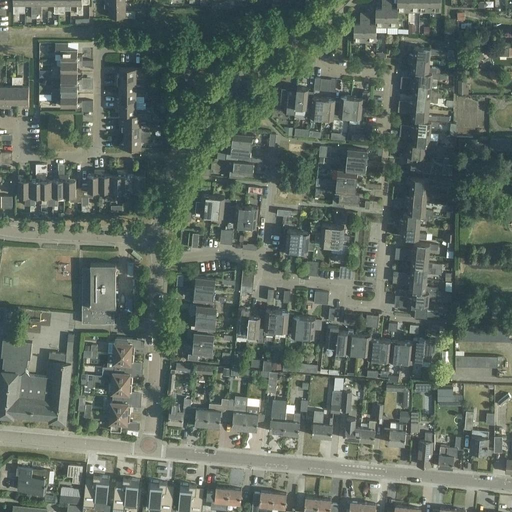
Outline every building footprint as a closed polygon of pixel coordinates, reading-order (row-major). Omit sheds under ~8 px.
[(18,4),(25,4),(25,0),(13,0),(14,13),(18,13),(18,4)] [(25,0),(25,4),(31,3),(31,13),(32,13),(32,18),(37,18),(37,13),(36,0),(25,0)] [(36,0),(37,13),(41,13),(41,4),(48,4),(48,0),(36,0)] [(48,0),(48,4),(54,4),(54,13),(59,13),(59,0),(48,0)] [(71,4),(70,0),(59,0),(59,13),(64,13),(64,4),(71,4)] [(70,0),(71,4),(76,4),(76,13),(83,13),(83,4),(90,4),(89,0),(70,0)] [(376,26),(387,26),(386,0),(382,0),(382,8),(376,8),(376,23),(376,26)] [(398,26),(398,11),(398,8),(392,8),(391,0),(386,0),(387,26),(398,26)] [(398,11),(409,11),(408,0),(397,0),(398,8),(398,11)] [(419,11),(419,0),(408,0),(409,11),(419,11)] [(419,0),(419,11),(430,11),(430,0),(419,0)] [(430,0),(430,11),(441,11),(441,0),(430,0)] [(126,5),(105,5),(104,8),(109,8),(109,17),(135,17),(135,12),(126,12),(126,5)] [(365,41),(365,13),(360,13),(360,23),(354,23),(354,41),(365,41)] [(376,41),(376,26),(376,23),(370,23),(370,13),(365,13),(365,41),(376,41)] [(82,60),(82,55),(78,55),(78,48),(68,48),(68,42),(56,42),(55,53),(61,53),(61,60),(82,60)] [(438,54),(438,53),(444,54),(445,48),(439,47),(439,49),(414,46),(414,54),(410,53),(409,58),(429,60),(430,53),(438,54)] [(489,47),(489,55),(509,56),(509,48),(489,47)] [(472,55),(480,62),(484,55),(477,49),(472,55)] [(429,67),(429,60),(409,58),(409,63),(413,64),(412,70),(441,74),(441,73),(437,73),(437,67),(429,67)] [(52,66),(52,71),(78,71),(78,65),(93,65),(93,60),(82,60),(61,60),(61,66),(52,66)] [(115,79),(136,79),(136,73),(146,73),(146,67),(120,67),(120,74),(115,74),(115,79)] [(440,78),(441,74),(412,70),(412,71),(416,71),(415,78),(411,77),(411,82),(431,85),(432,78),(440,78)] [(78,78),(78,71),(52,71),(52,76),(61,76),(61,83),(82,83),(82,78),(78,78)] [(85,73),(86,83),(94,83),(94,72),(85,73)] [(12,86),(6,86),(6,107),(11,107),(11,102),(17,102),(17,76),(12,76),(12,86)] [(17,76),(17,102),(24,103),(24,107),(29,107),(29,86),(23,86),(23,76),(17,76)] [(136,85),(136,79),(115,79),(115,84),(120,84),(120,91),(146,90),(146,85),(136,85)] [(431,91),(431,85),(411,82),(410,88),(414,88),(414,95),(438,97),(444,98),(444,94),(439,92),(431,91)] [(78,94),(78,87),(82,87),(82,83),(61,83),(61,89),(52,89),(52,94),(78,94)] [(297,87),(297,92),(295,107),(295,112),(311,114),(312,107),(313,107),(314,96),(314,91),(308,91),(308,88),(297,87)] [(295,112),(295,107),(297,92),(286,92),(287,88),(280,88),(279,103),(285,104),(284,111),(295,112)] [(146,90),(120,91),(120,97),(115,97),(115,102),(136,102),(136,96),(146,96),(146,90)] [(362,97),(352,96),(350,116),(361,117),(362,106),(368,107),(369,92),(363,91),(362,97)] [(78,100),(78,94),(52,94),(52,99),(61,99),(61,106),(76,106),(93,106),(93,100),(78,100)] [(334,101),(335,98),(333,116),(340,117),(340,115),(350,116),(352,96),(341,95),(340,102),(334,101)] [(409,101),(409,106),(429,108),(430,101),(437,102),(438,97),(414,95),(413,102),(409,101)] [(311,116),(322,117),(324,97),(314,96),(313,107),(312,107),(311,114),(311,116)] [(335,98),(324,97),(322,117),(333,118),(333,116),(335,98)] [(125,113),(146,113),(146,108),(136,108),(136,102),(115,102),(115,107),(120,107),(120,113),(125,113)] [(428,115),(429,108),(409,106),(408,111),(412,112),(411,118),(440,122),(440,121),(436,121),(436,116),(428,115)] [(120,125),(141,125),(141,118),(151,118),(151,113),(147,113),(146,113),(125,113),(125,120),(120,120),(120,125)] [(439,127),(440,122),(411,118),(411,119),(415,119),(415,126),(411,126),(410,130),(430,133),(431,126),(439,127)] [(124,136),(151,136),(151,131),(141,131),(141,125),(120,125),(120,129),(124,129),(124,136)] [(284,126),(284,130),(289,134),(293,135),(293,127),(284,126)] [(413,143),(438,146),(438,140),(429,139),(430,133),(410,130),(400,129),(400,135),(410,136),(414,136),(413,143)] [(233,132),(232,143),(252,145),(253,134),(233,132)] [(151,141),(151,136),(124,136),(124,143),(120,143),(120,148),(141,148),(141,141),(151,141)] [(438,146),(413,143),(412,143),(409,142),(408,149),(404,149),(404,154),(425,156),(425,149),(433,150),(434,145),(438,146)] [(238,155),(237,160),(252,162),(253,156),(251,155),(252,145),(232,143),(231,154),(238,155)] [(348,148),(347,159),(367,161),(368,150),(348,148)] [(425,156),(404,154),(403,159),(407,159),(407,167),(417,167),(416,171),(431,173),(431,169),(432,164),(432,162),(424,161),(425,156)] [(366,172),(367,161),(347,159),(346,169),(338,169),(366,172)] [(252,162),(237,160),(234,160),(233,171),(230,170),(230,177),(244,178),(245,172),(253,173),(254,162),(252,162)] [(36,179),(30,179),(30,205),(35,205),(35,195),(41,195),(42,164),(36,164),(36,179)] [(48,205),(53,205),(53,179),(47,179),(47,164),(42,164),(41,195),(48,196),(48,205)] [(338,169),(337,180),(357,181),(358,171),(366,172),(338,169)] [(82,184),(82,189),(82,196),(93,196),(93,191),(99,191),(99,170),(95,170),(95,174),(88,174),(88,184),(82,184)] [(106,200),(111,200),(111,174),(104,174),(104,170),(99,170),(99,191),(106,191),(106,200)] [(116,191),(122,191),(122,170),(118,170),(117,174),(111,174),(111,200),(116,200),(116,191)] [(129,200),(134,200),(134,174),(127,174),(127,170),(122,170),(122,191),(129,191),(129,200)] [(140,174),(134,174),(134,200),(139,200),(139,191),(145,191),(145,170),(140,170),(140,174)] [(82,201),(82,196),(82,189),(76,189),(76,179),(69,179),(69,174),(64,175),(64,196),(71,196),(71,201),(82,201)] [(25,205),(30,205),(30,179),(24,179),(24,175),(18,175),(18,196),(25,195),(25,205)] [(58,196),(64,196),(64,175),(60,175),(60,179),(53,179),(53,205),(58,205),(58,196)] [(428,178),(418,177),(408,176),(407,182),(411,182),(411,189),(439,192),(440,187),(428,185),(428,178)] [(336,190),(356,192),(357,181),(337,180),(336,190)] [(439,197),(439,192),(411,189),(410,196),(406,195),(406,200),(426,202),(427,196),(439,197)] [(356,192),(336,190),(336,191),(340,192),(339,196),(338,196),(333,196),(333,201),(332,205),(344,206),(344,202),(359,204),(360,192),(356,192)] [(201,214),(212,215),(214,195),(203,194),(202,200),(196,199),(195,211),(201,212),(201,214)] [(214,195),(212,215),(223,216),(223,214),(229,215),(229,213),(230,206),(231,198),(225,198),(225,196),(214,195)] [(425,209),(426,202),(406,200),(405,206),(409,206),(408,213),(404,212),(433,215),(433,210),(425,209)] [(236,206),(230,206),(229,213),(229,215),(228,222),(234,222),(234,224),(245,225),(247,205),(236,204),(236,206)] [(258,206),(247,205),(245,225),(256,226),(258,206)] [(421,219),(429,220),(432,220),(433,215),(404,212),(404,219),(400,219),(399,224),(420,226),(421,219)] [(331,245),(333,225),(322,224),(322,232),(316,231),(315,241),(321,242),(320,243),(331,245)] [(419,232),(420,226),(399,224),(399,229),(403,229),(402,236),(427,239),(427,233),(419,232)] [(344,226),(333,225),(331,245),(342,246),(342,244),(348,244),(349,235),(343,235),(344,226)] [(286,249),(297,250),(299,230),(288,229),(286,249)] [(314,250),(315,241),(309,240),(310,232),(299,230),(297,250),(308,251),(308,249),(314,250)] [(446,241),(448,241),(454,242),(454,234),(447,233),(446,241)] [(408,253),(429,256),(429,249),(438,250),(438,244),(414,242),(413,249),(409,248),(408,253)] [(428,262),(429,256),(408,253),(408,258),(412,259),(411,266),(442,269),(442,264),(436,263),(428,262)] [(91,263),(91,268),(82,268),(82,323),(114,323),(114,307),(116,307),(116,263),(91,263)] [(329,273),(331,266),(324,265),(322,271),(329,273)] [(441,274),(442,269),(411,266),(411,273),(407,272),(406,277),(427,279),(427,273),(441,274)] [(194,280),(195,269),(177,268),(176,279),(194,280)] [(196,276),(195,287),(215,289),(216,278),(196,276)] [(409,290),(438,293),(438,287),(434,287),(426,286),(427,279),(406,277),(406,282),(410,283),(409,290)] [(253,292),(253,286),(241,285),(240,295),(246,295),(247,291),(253,292)] [(195,287),(193,304),(197,304),(200,304),(209,305),(210,300),(214,300),(214,299),(215,289),(195,287)] [(441,293),(438,293),(409,290),(413,290),(412,297),(408,296),(408,301),(428,303),(429,297),(437,298),(437,297),(441,298),(441,293)] [(197,304),(196,315),(216,317),(217,306),(215,306),(216,300),(214,299),(214,300),(210,300),(209,305),(200,304),(197,304)] [(440,311),(436,311),(428,310),(428,303),(408,301),(407,307),(411,307),(411,314),(435,316),(439,317),(440,311)] [(247,334),(250,315),(250,309),(239,308),(237,328),(236,336),(247,337),(247,334)] [(275,335),(275,329),(277,309),(267,308),(266,310),(265,328),(264,334),(275,335)] [(287,327),(288,312),(289,310),(277,309),(275,329),(276,329),(275,336),(285,337),(286,330),(287,330),(287,327)] [(266,310),(260,310),(260,316),(250,315),(247,334),(258,336),(259,328),(265,328),(266,310)] [(295,313),(288,312),(287,327),(292,328),(292,335),(303,336),(305,316),(294,315),(295,313)] [(215,328),(216,317),(196,315),(195,326),(198,326),(206,327),(206,333),(212,333),(213,328),(215,328)] [(303,336),(304,336),(314,337),(316,317),(305,316),(303,336)] [(326,345),(337,346),(339,330),(339,326),(328,325),(326,345)] [(195,331),(193,343),(213,345),(214,333),(212,333),(206,333),(206,327),(198,326),(198,332),(195,331)] [(347,351),(349,331),(339,330),(337,346),(336,355),(347,356),(347,351)] [(360,332),(349,331),(347,351),(358,352),(360,332)] [(371,333),(360,332),(358,352),(369,353),(370,337),(371,337),(371,333)] [(114,352),(134,353),(135,345),(132,345),(133,338),(117,337),(116,342),(115,342),(112,342),(111,352),(114,352)] [(381,338),(371,337),(370,337),(369,353),(368,358),(379,358),(381,338)] [(422,358),(424,338),(414,337),(413,341),(412,361),(422,362),(422,358)] [(392,339),(381,338),(379,358),(390,359),(392,339)] [(435,339),(424,338),(422,358),(433,359),(435,339)] [(66,422),(71,362),(73,341),(68,340),(66,353),(50,351),(49,360),(47,376),(30,374),(27,370),(26,370),(26,366),(28,366),(28,359),(31,359),(32,342),(3,339),(1,356),(4,356),(3,367),(5,367),(5,371),(2,371),(0,394),(0,415),(14,417),(14,414),(50,418),(50,421),(66,422)] [(402,340),(392,339),(390,359),(401,360),(402,340)] [(413,341),(402,340),(401,360),(402,360),(412,361),(413,341)] [(212,355),(213,345),(193,343),(193,353),(189,352),(188,359),(198,360),(199,354),(212,355)] [(134,361),(134,353),(114,352),(111,352),(108,352),(107,367),(115,367),(131,368),(131,361),(134,361)] [(234,353),(233,364),(241,364),(242,354),(234,353)] [(272,361),(264,360),(263,370),(271,370),(272,361)] [(282,361),(273,360),(273,361),(272,368),(281,369),(282,361)] [(283,370),(299,371),(300,362),(288,361),(284,360),(283,370)] [(213,366),(198,364),(197,372),(212,374),(213,366)] [(103,367),(102,381),(112,382),(132,383),(133,375),(130,375),(131,368),(115,367),(107,367),(103,367)] [(232,368),(231,374),(249,376),(250,370),(232,368)] [(276,392),(278,372),(270,371),(269,376),(267,391),(276,392)] [(113,393),(113,397),(129,398),(129,391),(132,391),(132,383),(112,382),(112,392),(113,393)] [(449,382),(435,382),(434,402),(448,402),(449,382)] [(387,384),(386,390),(402,391),(404,392),(403,405),(409,405),(410,390),(406,385),(387,384)] [(511,390),(511,389),(500,395),(503,401),(511,395),(511,390)] [(352,391),(343,390),(342,410),(351,411),(352,391)] [(332,392),(330,412),(340,413),(342,393),(334,392),(332,392)] [(111,401),(110,412),(130,413),(131,405),(129,405),(129,398),(113,397),(113,402),(111,401)] [(177,422),(183,423),(183,416),(190,417),(191,407),(191,398),(185,398),(183,411),(178,410),(179,404),(171,403),(170,410),(169,421),(169,424),(176,424),(177,422)] [(227,420),(229,398),(223,398),(222,404),(210,402),(209,408),(208,425),(220,426),(221,420),(227,420)] [(235,399),(229,398),(227,420),(233,421),(232,427),(244,428),(246,412),(247,404),(240,404),(240,405),(235,405),(235,399)] [(244,428),(257,430),(258,423),(264,424),(265,414),(259,413),(260,406),(247,404),(244,428)] [(195,424),(208,425),(209,408),(197,407),(191,407),(190,417),(196,417),(195,424)] [(489,419),(497,419),(498,409),(489,408),(489,419)] [(323,423),(323,416),(324,410),(315,409),(314,415),(313,423),(311,424),(311,428),(313,429),(312,435),(332,437),(333,427),(333,424),(332,423),(333,416),(327,416),(327,423),(323,423)] [(284,432),(286,411),(272,410),(272,418),(271,418),(270,431),(284,432)] [(472,429),(474,411),(466,410),(465,428),(472,429)] [(301,413),(294,412),(286,411),(284,432),(299,434),(300,424),(300,421),(301,413)] [(411,412),(400,411),(400,420),(410,421),(411,412)] [(411,411),(411,421),(411,431),(419,431),(419,411),(411,411)] [(130,421),(130,413),(110,412),(110,422),(111,422),(111,430),(121,431),(122,428),(127,428),(128,421),(130,421)] [(346,426),(346,428),(345,438),(352,439),(352,441),(359,442),(359,439),(360,439),(361,427),(355,427),(356,418),(353,418),(347,417),(346,426)] [(374,441),(375,431),(375,429),(375,428),(375,420),(369,420),(369,424),(361,423),(361,427),(360,439),(374,441)] [(411,444),(411,435),(406,434),(407,423),(400,422),(400,423),(391,422),(390,428),(389,442),(405,444),(410,444),(411,444)] [(472,429),(471,440),(470,450),(487,451),(488,436),(489,430),(472,429)] [(430,465),(432,449),(432,432),(425,432),(425,439),(420,439),(419,447),(418,464),(430,465)] [(456,435),(455,448),(463,449),(464,436),(456,435)] [(453,467),(454,457),(454,455),(447,454),(448,439),(441,439),(440,453),(439,453),(438,466),(453,467)] [(75,465),(73,482),(81,483),(83,466),(75,465)] [(18,490),(28,490),(46,492),(48,469),(17,467),(17,474),(20,474),(18,490)] [(86,476),(83,505),(95,506),(95,503),(105,504),(107,504),(110,476),(94,475),(94,477),(86,476)] [(112,511),(123,511),(124,509),(125,509),(125,506),(137,507),(140,479),(123,478),(123,479),(116,479),(113,505),(113,508),(112,511)] [(151,480),(149,508),(160,509),(159,511),(171,511),(175,484),(167,484),(167,482),(151,480)] [(181,483),(178,511),(190,511),(189,511),(201,511),(204,487),(197,486),(197,484),(189,484),(181,483)] [(207,488),(206,500),(212,500),(212,508),(227,510),(228,504),(229,487),(216,486),(216,488),(207,488)] [(229,487),(228,504),(232,504),(233,502),(241,503),(241,499),(242,489),(229,487)] [(62,488),(60,501),(79,503),(81,490),(62,488)] [(254,492),(251,511),(272,511),(274,492),(261,490),(261,492),(254,492)] [(272,511),(277,511),(278,509),(277,509),(278,506),(286,507),(286,503),(287,493),(274,492),(272,511)] [(317,511),(319,498),(306,497),(304,511),(317,511)] [(332,499),(319,498),(317,511),(337,511),(339,503),(331,503),(332,499)] [(350,501),(349,511),(362,511),(363,502),(350,501)] [(375,511),(376,504),(363,502),(362,511),(375,511)]
